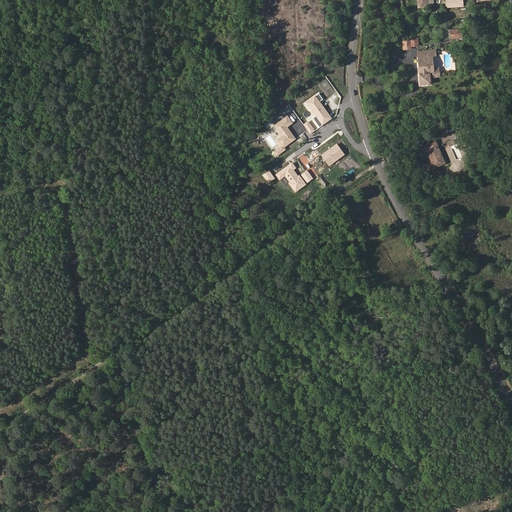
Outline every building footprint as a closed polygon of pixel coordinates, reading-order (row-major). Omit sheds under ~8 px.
[(411,48),(410,41),(403,42),(404,49),(411,48)] [(433,68),(432,56),(436,55),(435,51),(420,52),(420,56),(418,57),(419,62),(421,62),(422,75),(438,73),(438,68),(433,68)] [(439,76),(438,73),(422,75),(421,62),(419,62),(420,78),(439,76)] [(453,123),(451,114),(444,116),(446,124),(453,123)] [(437,152),(435,147),(437,146),(435,141),(417,149),(421,159),(429,155),(430,155),(431,157),(430,157),(434,167),(444,163),(439,152),(437,152)]
